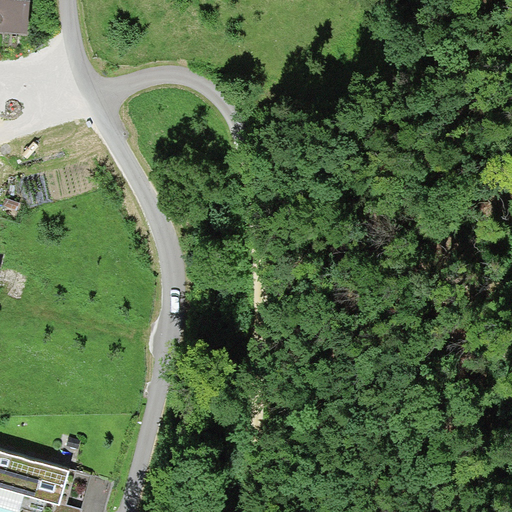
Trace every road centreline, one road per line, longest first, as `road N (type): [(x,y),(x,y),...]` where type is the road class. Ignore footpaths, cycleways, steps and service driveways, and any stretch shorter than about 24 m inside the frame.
road 1 (track): [(250,511),(257,343),(251,202),(236,123),(209,96),(160,77),(96,101)]
road 2 (unclassified): [(135,511),(168,412),(180,306),(169,259),(76,54),(70,0)]
